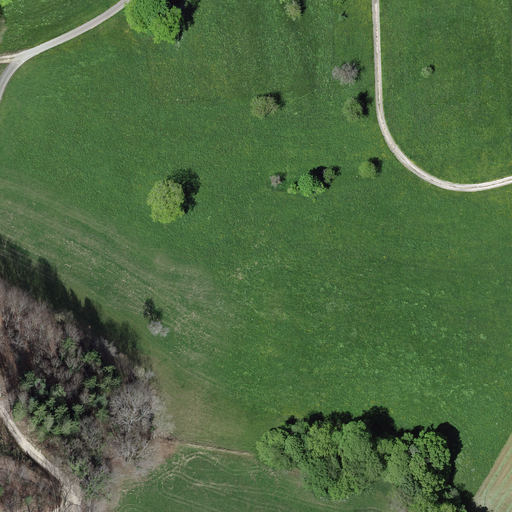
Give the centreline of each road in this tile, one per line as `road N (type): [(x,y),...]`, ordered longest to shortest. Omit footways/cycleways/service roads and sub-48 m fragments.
road 1 (track): [(511,178),(454,187),(413,169),(393,149),(378,97),(376,0)]
road 2 (track): [(74,511),(50,467),(11,432),(0,410)]
